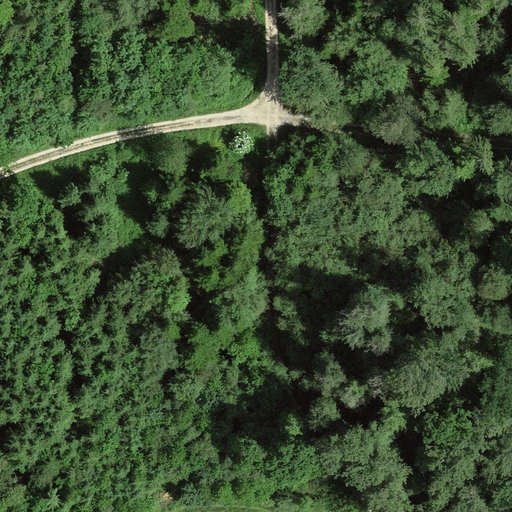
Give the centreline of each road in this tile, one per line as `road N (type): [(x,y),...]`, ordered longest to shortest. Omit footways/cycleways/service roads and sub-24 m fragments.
road 1 (track): [(269,0),(277,379),(374,511)]
road 2 (track): [(511,144),(269,118),(190,122),(48,149),(0,178)]
